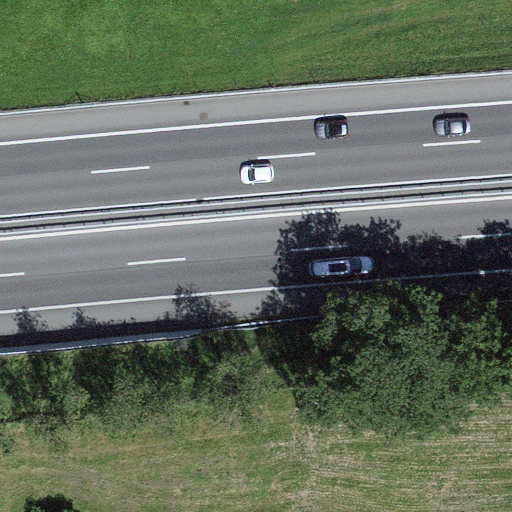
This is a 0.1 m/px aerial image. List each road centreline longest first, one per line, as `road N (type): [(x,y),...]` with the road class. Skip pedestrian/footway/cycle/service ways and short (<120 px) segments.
road 1 (motorway): [(0,275),(511,226)]
road 2 (motorway): [(511,130),(0,178)]
